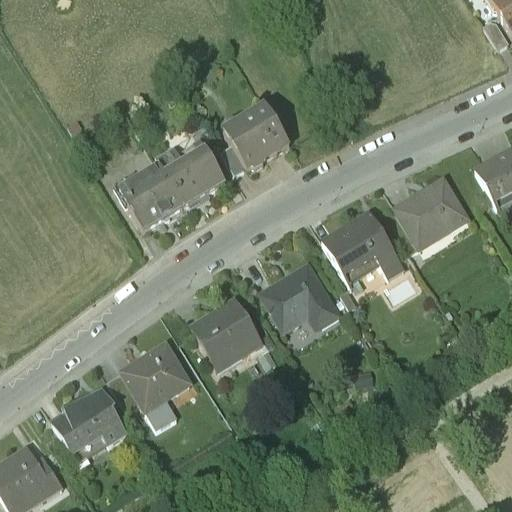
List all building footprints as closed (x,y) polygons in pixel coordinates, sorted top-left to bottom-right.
[(511,0),(484,0),(510,40),(511,38),(511,0)] [(507,46),(494,26),(489,25),(482,29),(497,53),(507,46)] [(266,115),(224,140),(231,152),(244,174),(246,178),(250,176),(254,177),(263,171),(264,167),(288,153),(266,115)] [(218,156),(203,131),(191,138),(198,150),(199,149),(207,163),(218,156)] [(198,150),(177,162),(174,157),(155,169),(159,175),(182,215),(224,190),(207,163),(199,149),(198,150)] [(231,152),(219,158),(233,181),(244,174),(231,152)] [(511,154),(476,176),(493,207),(511,197),(511,154)] [(159,175),(123,196),(131,209),(126,212),(142,239),(182,215),(159,175)] [(431,199),(399,220),(418,249),(449,228),(453,235),(468,225),(443,186),(429,196),(431,199)] [(371,223),(323,252),(346,289),(378,270),(387,285),(403,275),(371,223)] [(309,272),(261,302),(283,339),(299,329),(296,322),(310,313),(323,332),(339,322),(309,272)] [(235,308),(191,336),(212,370),(237,355),(241,361),(261,348),(235,308)] [(165,352),(121,380),(142,414),(160,402),(164,408),(190,391),(165,352)] [(99,401),(52,431),(75,467),(104,448),(108,453),(125,442),(99,401)] [(40,478),(26,456),(0,473),(0,502),(6,511),(36,511),(62,495),(47,473),(40,478)]
